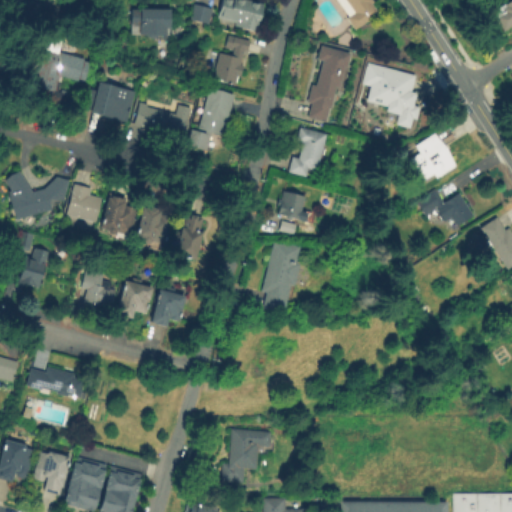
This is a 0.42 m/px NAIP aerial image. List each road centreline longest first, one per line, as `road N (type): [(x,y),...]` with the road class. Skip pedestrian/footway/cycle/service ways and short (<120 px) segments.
road 1 (residential): [(288,0),(234,247),(166,472)]
road 2 (residential): [(246,194),(0,126)]
road 3 (residential): [(197,368),(0,319)]
road 4 (tertiary): [(511,162),(407,0)]
